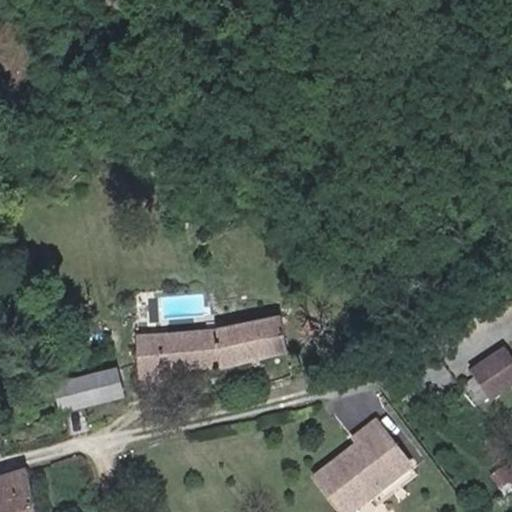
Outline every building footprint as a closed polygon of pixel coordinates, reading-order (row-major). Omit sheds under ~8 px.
[(237,364),(295,354),(287,319),(220,328),(143,335),(146,364),(237,364)] [(511,351),(509,348),(476,373),(495,399),(511,386),(511,351)] [(61,383),(68,410),(126,395),(120,367),(61,383)] [(342,511),(349,511),(415,460),(380,417),(360,433),(363,437),(314,476),(342,511)] [(39,511),(32,472),(2,481),(9,511),(39,511)]
